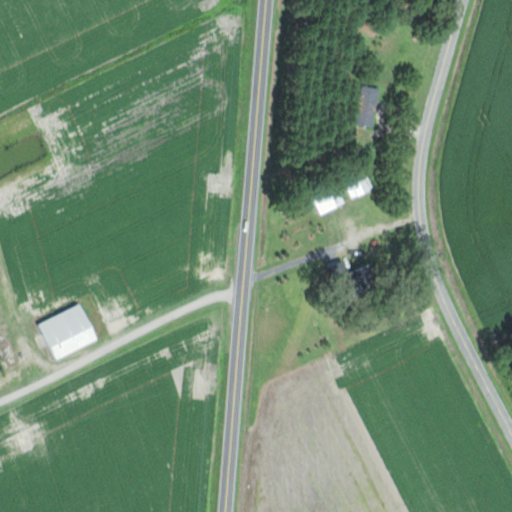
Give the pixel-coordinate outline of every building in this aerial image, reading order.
[(382,88),(363,84),(355,123),(374,127),(382,88)] [(353,199),(374,188),(366,171),(344,182),(353,199)] [(313,196),(321,214),(345,203),(338,186),(313,196)] [(375,264),(349,273),(345,261),(331,266),(336,280),(349,275),(356,295),(383,286),(375,264)] [(99,341),(84,304),(38,323),(53,360),(99,341)]
